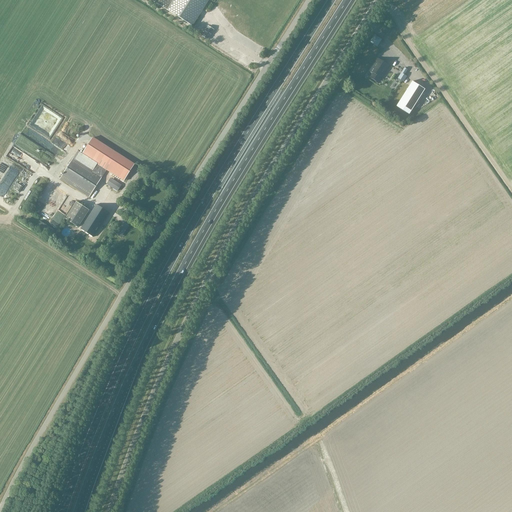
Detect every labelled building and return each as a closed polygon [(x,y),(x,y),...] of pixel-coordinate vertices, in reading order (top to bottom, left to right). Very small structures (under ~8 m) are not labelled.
[(151,0),(161,6),(165,9),(171,0),(151,0)] [(171,0),(165,9),(191,25),(206,0),(171,0)] [(201,35),(207,39),(213,29),(207,25),(201,35)] [(370,42),(377,47),(382,40),(375,35),(370,42)] [(380,79),(389,66),(378,58),(370,71),(373,73),(370,78),(377,82),(379,79),(380,79)] [(401,73),(397,78),(403,82),(406,77),(404,75),(407,69),(404,68),(401,73)] [(409,115),(425,89),(412,81),(396,107),(409,115)] [(37,126),(32,124),(42,107),(39,106),(28,124),(34,127),(33,128),(35,129),(37,126)] [(107,169),(124,180),(134,164),(92,137),(82,153),(97,163),(93,170),(73,158),(60,179),(89,197),(107,169)] [(20,192),(23,187),(18,184),(15,189),(20,192)] [(65,219),(78,227),(89,210),(76,201),(65,219)] [(81,228),(94,237),(109,213),(96,204),(81,228)] [(57,209),(48,222),(54,227),(64,213),(57,209)] [(36,220),(34,224),(49,233),(51,229),(36,220)] [(126,224),(119,235),(122,237),(129,226),(126,224)]
